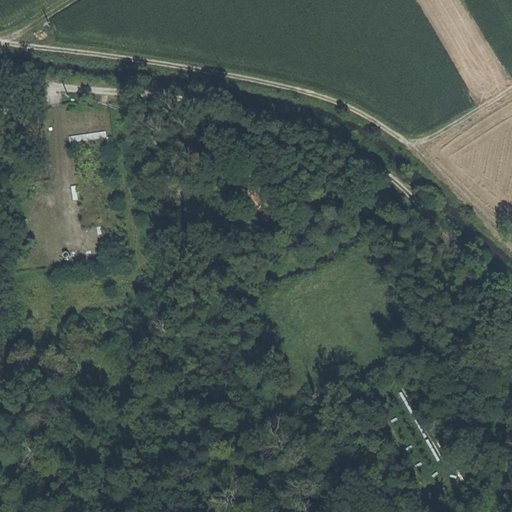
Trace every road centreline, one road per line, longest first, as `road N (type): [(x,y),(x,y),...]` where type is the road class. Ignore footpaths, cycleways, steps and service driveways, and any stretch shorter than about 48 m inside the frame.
road 1 (track): [(511,292),(344,139),(173,98),(0,80)]
road 2 (track): [(0,43),(224,73),(338,102),(412,145),(511,237)]
